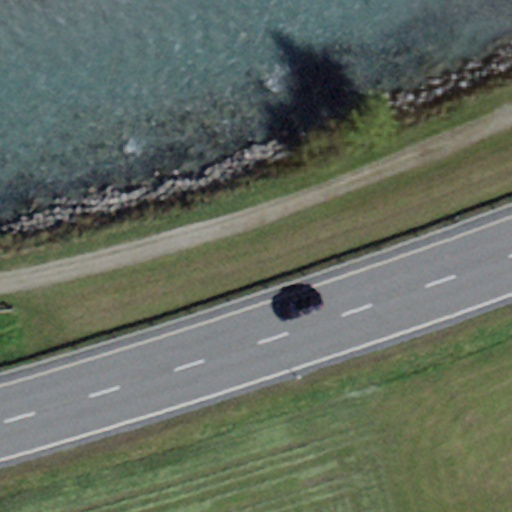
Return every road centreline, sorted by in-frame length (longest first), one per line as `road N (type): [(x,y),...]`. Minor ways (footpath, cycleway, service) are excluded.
road 1 (track): [(0,279),(157,254),(511,116)]
road 2 (primary): [(511,254),(0,423)]
